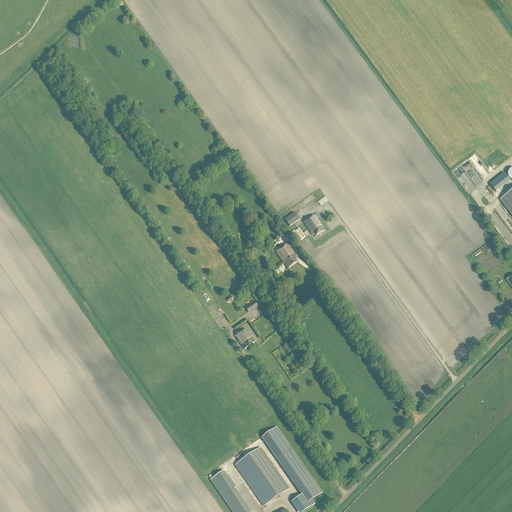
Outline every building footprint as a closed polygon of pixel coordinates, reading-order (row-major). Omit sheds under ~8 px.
[(479,175),(472,163),(464,168),(471,180),(479,175)] [(503,173),(488,183),(494,191),(509,182),(503,173)] [(511,191),(501,200),(511,215),(511,191)] [(321,207),(328,202),(325,197),(314,205),(316,208),(320,205),(321,207)] [(295,213),(285,220),(290,227),(300,220),(295,213)] [(319,217),(317,214),(303,223),(313,236),(315,238),(325,231),(317,219),(319,217)] [(291,233),(294,237),(297,235),(301,241),(305,238),(299,229),(295,232),(294,231),(291,233)] [(296,258),(287,244),(275,252),(287,269),(297,263),(295,259),(296,258)] [(251,295),(256,301),(260,299),(255,292),(251,295)] [(229,296),(228,302),(228,303),(234,304),(235,303),(236,298),(236,297),(230,296),(229,296)] [(253,302),(244,307),(249,314),(257,308),(253,302)] [(255,342),(246,329),(235,337),(244,350),(255,342)] [(280,433),(270,439),(284,460),(306,491),(293,500),(301,511),(313,502),(310,498),(320,491),(301,463),(296,457),(294,453),(280,433)] [(235,466),(264,507),(289,489),(261,448),(235,466)] [(224,470),(210,480),(222,497),(235,488),(236,487),(228,475),(226,476),(224,472),(225,471),(224,470)] [(222,497),(232,511),(251,511),(235,488),(222,497)]
